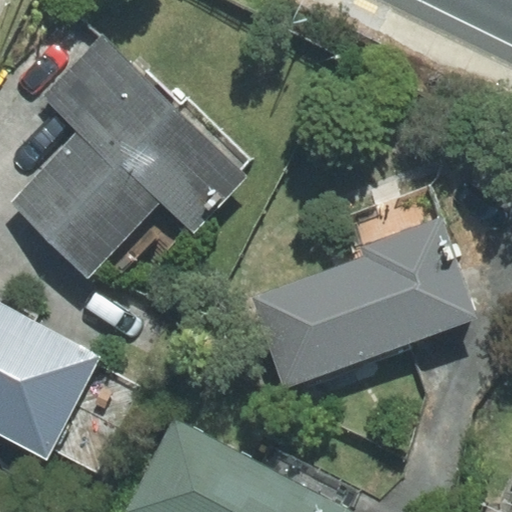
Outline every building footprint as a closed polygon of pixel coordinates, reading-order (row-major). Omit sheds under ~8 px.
[(251,185),(108,38),(47,98),(82,134),(12,202),(91,282),(165,209),(195,240),(251,185)] [(511,172),(462,194),(511,310),(511,309),(511,172)] [(261,298),(292,387),(479,323),(444,221),(363,249),(367,262),(261,298)] [(0,304),(0,433),(59,466),(113,366),(0,304)] [(266,461),(176,417),(131,511),(133,511),(356,511),(367,491),(274,446),(266,461)]
